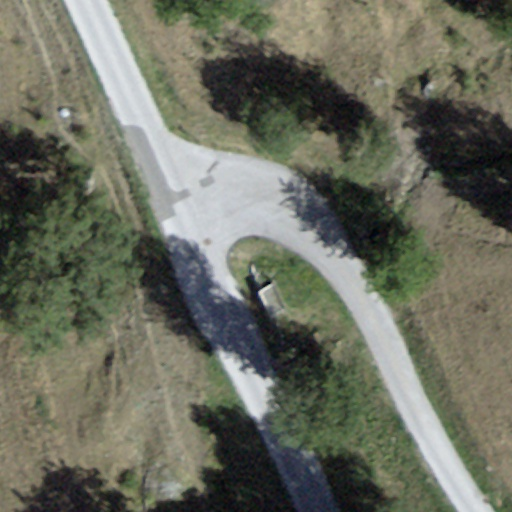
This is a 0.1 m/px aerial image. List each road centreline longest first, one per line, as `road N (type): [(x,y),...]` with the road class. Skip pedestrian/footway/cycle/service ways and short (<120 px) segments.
road 1 (unclassified): [(179,203),(221,187),(268,184),(297,205),(476,511)]
road 2 (unclassified): [(315,511),(179,203)]
road 3 (unclassified): [(179,203),(86,0)]
